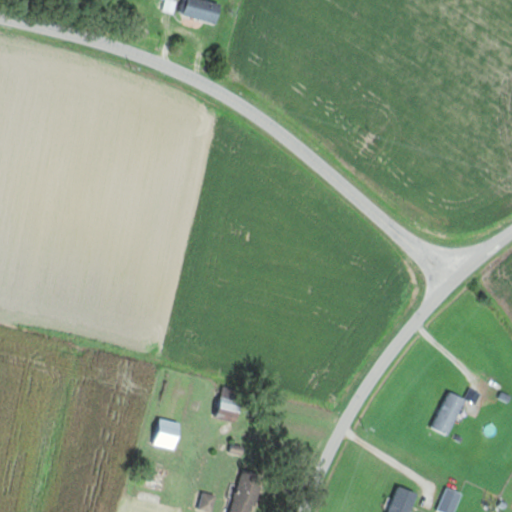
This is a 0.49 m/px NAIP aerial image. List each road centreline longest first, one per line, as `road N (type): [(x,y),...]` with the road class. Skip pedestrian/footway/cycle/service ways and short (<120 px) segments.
road 1 (tertiary): [(0,20),(129,54),(228,98),(455,286)]
road 2 (residential): [(308,511),(381,371),(424,316),(511,235)]
